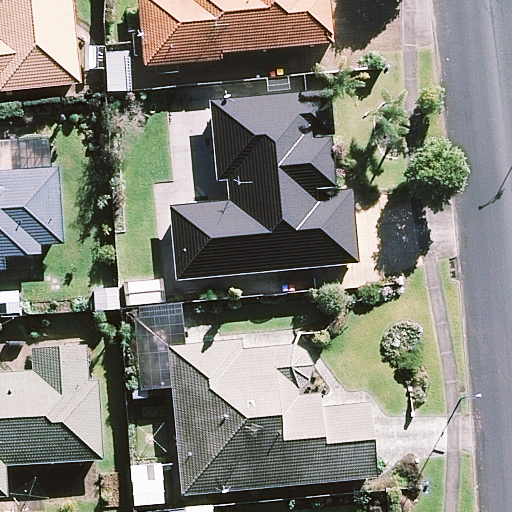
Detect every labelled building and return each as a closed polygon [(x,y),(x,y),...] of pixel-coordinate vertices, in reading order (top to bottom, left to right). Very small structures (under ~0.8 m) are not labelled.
[(0,0),(0,25),(7,96),(90,87),(80,0),(0,0)] [(231,59),(342,49),(337,0),(148,0),(155,72),(231,65),(231,59)] [(178,213),(184,287),(366,272),(360,198),(326,201),(326,193),(346,191),(339,99),(219,109),(225,188),(235,188),(237,208),(178,213)] [(72,250),(68,173),(0,176),(0,276),(15,276),(14,263),(51,260),(51,251),(72,250)] [(191,500),(387,482),(380,407),(331,411),(329,398),(309,400),(308,393),(317,386),(321,371),(314,357),(304,349),(251,354),(250,345),(178,352),(191,500)] [(17,471),(112,466),(108,386),(99,386),(97,351),(39,354),(40,376),(0,378),(0,503),(18,503),(17,471)] [(161,466),(132,466),(133,505),(162,504),(161,466)]
